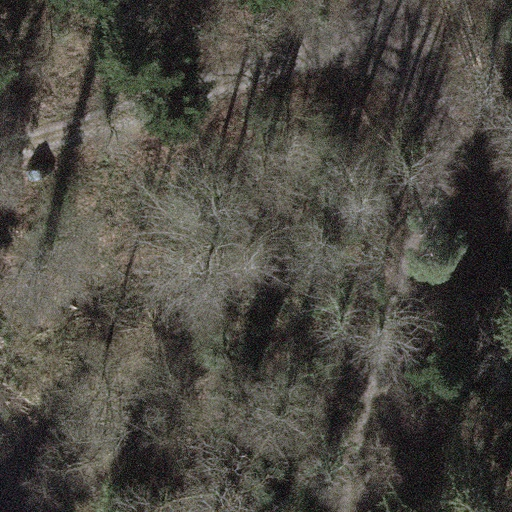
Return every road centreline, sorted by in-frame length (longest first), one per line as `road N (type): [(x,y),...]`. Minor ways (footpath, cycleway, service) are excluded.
road 1 (track): [(357,511),(401,310),(427,117),(423,17)]
road 2 (track): [(0,154),(423,17)]
